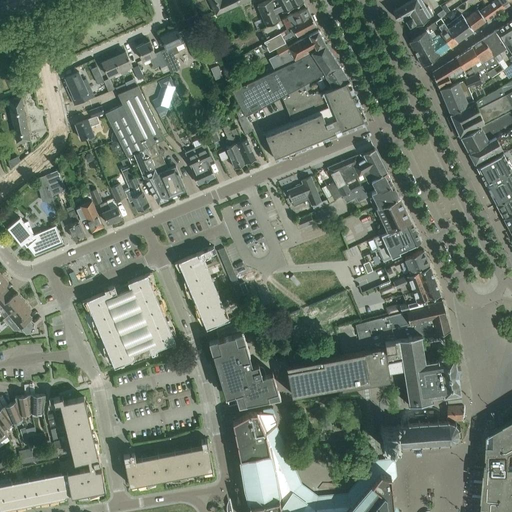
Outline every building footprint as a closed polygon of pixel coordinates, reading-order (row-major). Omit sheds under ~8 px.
[(209,0),(216,14),(240,3),(246,0),(209,0)] [(269,0),(258,5),(263,17),(266,24),(280,18),(277,11),(281,9),(282,11),(304,1),(302,0),(269,0)] [(410,0),(393,11),(398,20),(402,17),(404,22),(406,20),(409,26),(414,23),(416,25),(433,15),(428,6),(426,7),(421,0),(410,0)] [(489,0),(490,0),(486,3),(479,8),(487,20),(504,8),(504,7),(509,4),(506,0),(494,0),(493,1),(492,0),(489,0)] [(280,18),(266,24),(261,27),(267,38),(310,15),(307,7),(280,18)] [(478,10),(465,19),(473,29),(485,21),(478,10)] [(458,40),(473,29),(465,19),(462,14),(446,25),(458,40)] [(310,15),(267,38),(264,40),(269,50),(285,41),(282,36),(292,31),(294,34),(295,33),(297,35),(316,25),(310,15)] [(457,41),(458,40),(446,25),(441,18),(435,21),(439,27),(443,32),(441,33),(442,35),(450,46),(457,41)] [(511,54),(511,19),(496,29),(511,54)] [(450,46),(442,35),(432,41),(427,34),(439,27),(435,21),(429,25),(424,28),(426,30),(409,41),(422,66),(439,54),(450,46)] [(166,48),(161,50),(167,64),(170,72),(171,74),(181,70),(177,60),(174,54),(179,51),(175,44),(182,41),(177,28),(176,28),(176,29),(161,35),(160,35),(166,48)] [(285,65),(295,60),(326,44),(325,43),(318,29),(290,44),(289,42),(276,49),(285,65)] [(483,38),(494,54),(498,61),(501,59),(497,52),(505,47),(495,30),(483,38)] [(472,46),(488,71),(499,63),(498,61),(494,54),(483,38),(472,46)] [(160,65),(161,67),(164,74),(170,72),(167,64),(161,50),(155,53),(149,40),(148,41),(147,41),(147,42),(145,42),(144,42),(143,43),(143,44),(138,47),(137,46),(136,46),(143,60),(150,57),(154,68),(160,65)] [(340,66),(333,55),(326,44),(295,60),(285,65),(277,69),(233,89),(246,115),(255,111),(281,96),(305,84),(320,76),(324,73),(340,66)] [(483,83),(492,78),(488,71),(472,46),(456,56),(463,69),(466,67),(469,73),(475,69),(477,73),(482,82),(483,83)] [(125,51),(125,52),(121,54),(121,53),(120,53),(120,54),(115,56),(114,56),(120,70),(132,65),(125,51)] [(120,70),(114,56),(113,57),(107,60),(107,59),(107,60),(103,62),(102,61),(108,75),(120,70)] [(467,77),(463,69),(456,56),(432,72),(440,88),(458,80),(464,78),(467,77)] [(226,61),(217,63),(221,76),(230,73),(226,61)] [(139,78),(144,76),(138,64),(133,67),(139,78)] [(340,66),(324,73),(320,76),(327,89),(349,80),(340,66)] [(79,72),(66,78),(72,91),(69,92),(76,107),(95,98),(88,83),(85,85),(79,72)] [(477,73),(467,77),(464,78),(468,87),(482,82),(477,73)] [(159,93),(172,97),(175,88),(170,76),(158,82),(161,87),(159,93)] [(110,77),(104,80),(109,91),(115,89),(110,77)] [(469,91),(468,87),(464,78),(458,80),(440,88),(451,113),(468,104),(467,101),(472,99),(469,91)] [(354,93),(349,80),(327,89),(319,92),(318,90),(315,86),(307,90),(305,84),(281,96),(292,123),(265,134),(275,159),(303,148),(304,147),(311,144),(311,145),(323,140),(323,139),(330,136),(330,137),(332,136),(331,133),(341,129),(342,132),(343,131),(350,128),(350,129),(352,128),(351,128),(358,125),(360,125),(366,122),(367,122),(368,122),(367,120),(362,108),(362,107),(361,107),(359,103),(357,97),(355,93),(354,93)] [(511,107),(511,80),(501,87),(475,102),(474,101),(468,104),(451,113),(459,134),(484,122),(511,107)] [(128,156),(129,155),(147,147),(155,164),(153,165),(167,197),(186,189),(176,165),(167,168),(162,157),(164,151),(159,148),(156,142),(164,138),(138,84),(117,92),(123,104),(106,112),(128,156)] [(172,97),(159,93),(157,98),(152,101),(158,114),(168,109),(172,97)] [(17,142),(19,141),(30,139),(21,96),(8,99),(17,142)] [(81,139),(94,134),(91,125),(99,122),(97,115),(105,112),(102,105),(89,110),(92,117),(75,123),(81,139)] [(492,137),(511,126),(511,108),(460,136),(468,151),(492,137)] [(252,130),(246,115),(238,119),(245,133),(252,130)] [(245,163),(229,126),(228,124),(223,126),(230,144),(225,146),(227,150),(225,151),(225,150),(218,153),(221,160),(228,157),(227,156),(229,155),(234,167),(245,163)] [(234,124),(229,126),(245,163),(256,158),(247,137),(241,140),(234,124)] [(502,152),(511,146),(511,126),(492,137),(468,151),(474,162),(501,148),(502,152)] [(217,150),(223,147),(216,129),(209,132),(217,150)] [(194,147),(202,164),(200,165),(206,180),(215,176),(209,164),(208,161),(212,159),(206,147),(204,143),(194,147)] [(147,147),(129,155),(133,164),(144,158),(149,170),(142,173),(158,201),(167,197),(153,165),(155,164),(147,147)] [(194,147),(184,152),(186,156),(192,168),(194,171),(192,171),(198,184),(206,180),(200,165),(202,164),(194,147)] [(334,199),(343,195),(357,187),(365,182),(386,171),(374,147),(357,154),(328,167),(335,180),(327,185),(334,199)] [(503,152),(476,166),(485,183),(491,179),(492,182),(486,185),(496,203),(511,194),(511,169),(511,168),(506,159),(503,152)] [(149,205),(131,164),(122,168),(130,188),(126,190),(130,200),(133,199),(138,210),(149,205)] [(45,175),(46,178),(50,190),(64,184),(58,169),(45,175)] [(393,183),(386,171),(365,182),(357,187),(359,191),(365,188),(365,189),(374,185),(376,188),(380,187),(381,189),(393,183)] [(303,183),(287,190),(288,193),(287,193),(288,196),(289,195),(294,205),(309,199),(311,205),(321,201),(311,176),(301,180),(303,183)] [(50,190),(46,178),(38,180),(44,200),(52,197),(50,190)] [(126,196),(120,182),(111,186),(117,200),(126,196)] [(400,196),(393,183),(381,189),(380,187),(376,188),(367,193),(365,189),(365,188),(359,191),(357,187),(343,195),(345,200),(345,199),(346,201),(356,197),(357,201),(373,194),(374,197),(370,199),(374,208),(377,207),(378,208),(400,197),(400,196)] [(97,189),(89,192),(92,199),(94,204),(102,201),(97,189)] [(91,199),(92,199),(89,192),(83,194),(86,201),(80,204),(81,206),(76,208),(81,218),(86,216),(92,230),(94,229),(94,230),(97,228),(99,227),(99,226),(101,225),(101,226),(103,225),(91,199)] [(503,217),(511,212),(511,194),(509,197),(497,204),(503,217)] [(411,222),(400,197),(378,208),(388,231),(398,227),(411,222)] [(122,217),(114,198),(99,204),(107,223),(122,217)] [(85,234),(72,205),(66,208),(73,222),(67,224),(74,239),(85,234)] [(511,232),(511,212),(503,217),(511,232)] [(313,221),(310,214),(298,219),(301,226),(313,221)] [(63,242),(56,225),(34,234),(33,234),(33,233),(28,221),(24,222),(20,216),(7,227),(21,244),(26,240),(29,244),(27,245),(35,255),(63,242)] [(379,235),(373,237),(373,238),(383,261),(400,253),(399,251),(421,242),(411,222),(398,227),(388,231),(384,232),(379,235)] [(215,251),(215,250),(213,245),(178,260),(206,328),(226,319),(201,259),(211,255),(210,253),(215,251)] [(394,265),(385,269),(389,279),(403,274),(429,263),(423,249),(405,257),(406,261),(407,262),(402,264),(401,263),(400,262),(394,265)] [(333,261),(276,285),(285,307),(286,307),(288,313),(295,336),(354,318),(348,295),(297,310),(296,311),(293,304),(343,283),(333,261)] [(369,261),(363,263),(367,273),(373,270),(369,261)] [(402,311),(407,310),(428,304),(426,298),(440,293),(429,264),(393,280),(396,288),(401,286),(407,302),(387,308),(389,314),(401,310),(402,311)] [(153,287),(156,286),(152,271),(127,281),(128,283),(123,285),(115,286),(114,284),(104,288),(105,291),(81,301),(89,314),(92,313),(114,366),(134,358),(132,353),(148,346),(152,354),(157,351),(156,349),(175,341),(153,287)] [(8,282),(1,274),(0,274),(0,297),(7,292),(3,288),(6,286),(8,282)] [(390,280),(378,285),(380,289),(392,284),(390,280)] [(241,288),(242,291),(244,294),(248,292),(244,281),(239,283),(240,284),(241,288)] [(7,292),(0,297),(0,310),(5,317),(9,314),(24,301),(17,293),(13,295),(10,297),(7,292)] [(442,300),(428,304),(407,310),(407,311),(355,324),(357,331),(370,328),(371,333),(380,330),(381,333),(384,332),(392,330),(394,338),(403,336),(422,334),(435,332),(435,333),(450,329),(442,300)] [(31,309),(24,301),(9,314),(21,328),(30,320),(26,315),(29,313),(31,309)] [(243,330),(210,340),(229,405),(280,394),(273,371),(266,373),(264,367),(263,365),(261,364),(259,364),(258,361),(252,363),(243,330)] [(422,335),(422,334),(403,336),(394,338),(395,339),(384,341),(387,360),(389,371),(390,371),(389,370),(392,369),(392,373),(393,373),(392,370),(402,368),(403,371),(404,371),(409,403),(408,404),(433,400),(432,400),(431,397),(444,395),(447,394),(460,392),(454,355),(438,357),(438,358),(425,361),(421,335),(422,335)] [(286,364),(291,393),(341,384),(342,388),(390,379),(389,371),(387,360),(384,346),(371,348),(372,349),(364,350),(364,349),(286,364)] [(461,400),(460,392),(447,394),(447,401),(461,400)] [(31,411),(30,393),(15,396),(21,414),(31,411)] [(45,394),(30,393),(31,411),(42,412),(45,394)] [(0,508),(66,496),(66,494),(71,493),(71,495),(105,488),(101,468),(100,468),(99,463),(100,463),(84,396),(64,401),(62,396),(49,399),(49,405),(63,402),(77,457),(74,458),(59,461),(62,472),(62,473),(61,475),(0,487),(0,508)] [(21,414),(15,396),(16,400),(3,406),(12,422),(13,424),(17,425),(21,423),(23,420),(22,418),(22,417),(21,414)] [(12,422),(3,406),(0,408),(0,424),(3,428),(4,428),(12,422)] [(446,406),(445,420),(446,420),(447,420),(461,421),(462,407),(446,406)] [(55,412),(48,414),(50,425),(56,423),(55,418),(57,417),(55,412)] [(240,417),(232,421),(237,443),(244,477),(250,511),(393,511),(394,511),(394,509),(394,506),(393,500),(393,497),(391,481),(391,473),(390,473),(389,464),(377,465),(350,497),(316,501),(297,487),(271,426),(276,424),(278,423),(275,417),(273,412),(269,412),(263,412),(249,412),(240,417)] [(511,511),(511,418),(505,423),(488,433),(487,456),(488,456),(488,461),(487,461),(485,481),(484,488),(484,489),(483,498),(481,511),(511,511)] [(447,423),(447,420),(446,420),(446,423),(439,423),(437,423),(437,421),(436,421),(436,423),(428,424),(428,422),(427,422),(427,424),(418,425),(418,422),(417,422),(417,425),(408,425),(408,423),(406,423),(406,426),(399,426),(397,425),(395,428),(383,428),(380,426),(378,428),(381,431),(381,443),(379,445),(381,448),(384,445),(385,447),(388,447),(389,444),(396,444),(399,446),(400,445),(401,445),(408,444),(408,447),(410,447),(410,445),(419,444),(419,447),(420,446),(420,444),(428,444),(428,446),(430,446),(429,443),(437,443),(437,445),(439,445),(439,443),(448,442),(448,445),(450,445),(449,442),(454,440),(455,442),(456,441),(455,439),(457,435),(460,436),(460,434),(457,434),(457,429),(460,428),(459,427),(457,428),(454,424),(455,422),(453,421),(453,424),(447,423)] [(130,446),(123,452),(123,453),(127,472),(129,484),(160,478),(213,468),(208,444),(207,438),(201,439),(203,448),(136,461),(134,449),(130,446)]
